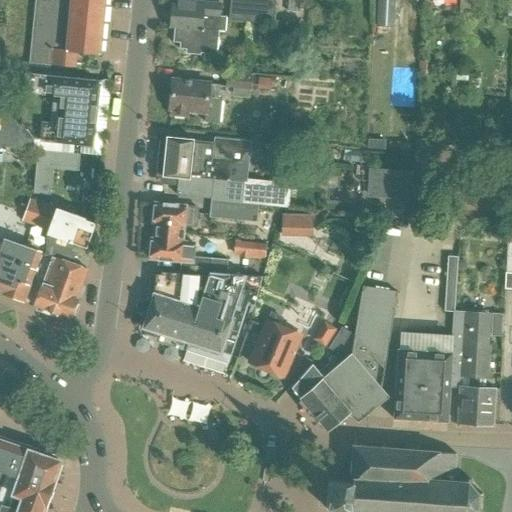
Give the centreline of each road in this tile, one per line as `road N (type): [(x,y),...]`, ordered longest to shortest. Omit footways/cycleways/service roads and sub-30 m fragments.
road 1 (tertiary): [(102,353),(140,0)]
road 2 (residential): [(511,438),(285,438)]
road 3 (residential): [(102,353),(260,408),(285,438)]
road 4 (tertiary): [(87,511),(92,435),(68,396)]
